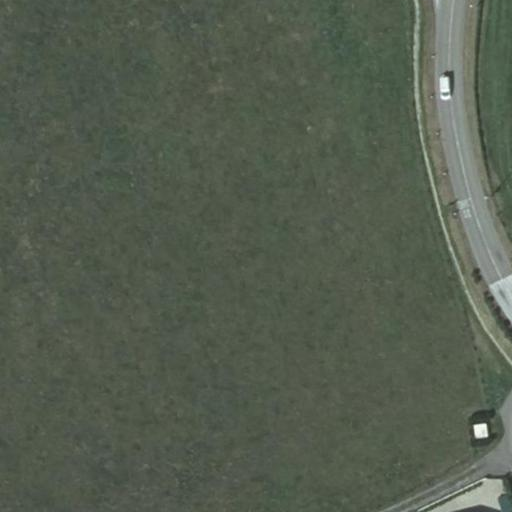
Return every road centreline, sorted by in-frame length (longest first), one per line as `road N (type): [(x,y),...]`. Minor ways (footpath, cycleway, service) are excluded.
road 1 (secondary): [(454,0),(446,78),(456,155),(511,300)]
road 2 (track): [(511,458),(393,511)]
